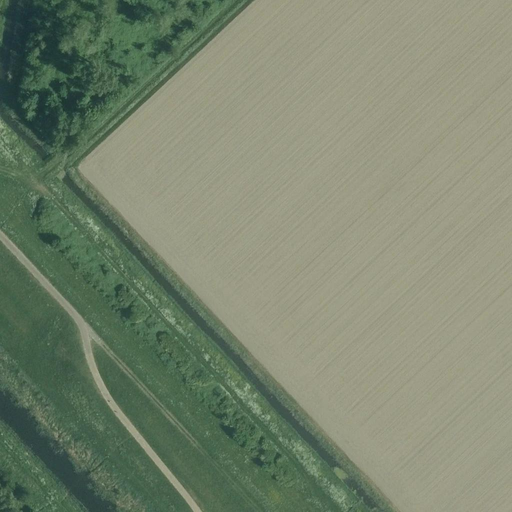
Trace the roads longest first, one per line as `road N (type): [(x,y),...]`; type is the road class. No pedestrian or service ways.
road 1 (unclassified): [(195,511),(100,386),(80,322),(0,234)]
road 2 (track): [(80,322),(258,511)]
